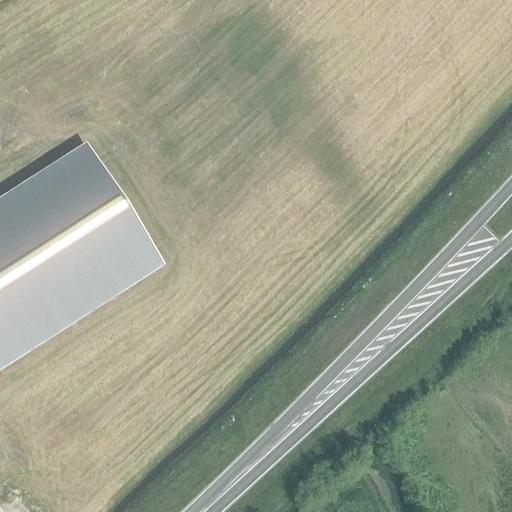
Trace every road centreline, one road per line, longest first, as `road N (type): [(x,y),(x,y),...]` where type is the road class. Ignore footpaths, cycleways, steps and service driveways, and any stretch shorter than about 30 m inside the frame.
road 1 (primary): [(511,186),(190,511)]
road 2 (primary): [(214,511),(511,240)]
